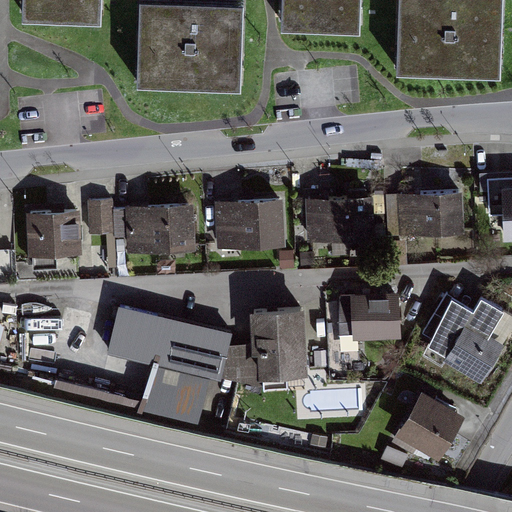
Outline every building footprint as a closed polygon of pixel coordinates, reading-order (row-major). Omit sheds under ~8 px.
[(99,0),(26,0),(26,17),(99,19),(99,0)] [(360,0),(281,0),(281,19),(360,23),(360,0)] [(505,0),(400,0),(398,65),(503,69),(505,0)] [(242,5),(142,1),(139,84),(239,88),(242,5)] [(511,177),(488,179),(490,216),(503,216),(504,241),(511,240),(511,177)] [(469,195),(401,198),(402,239),(471,236),(469,195)] [(378,199),(309,202),(311,243),(379,240),(378,199)] [(288,202),(219,205),(221,247),(289,244),(288,202)] [(194,206),(125,209),(127,250),(196,248),(194,206)] [(81,214),(33,216),(34,262),(82,260),(81,214)] [(404,296),(342,299),(344,338),(406,335),(404,296)] [(459,303),(430,350),(487,385),(508,352),(493,343),(510,315),(485,300),(477,314),(459,303)] [(236,340),(122,312),(111,356),(225,383),(236,340)] [(311,383),(308,313),(256,315),(259,385),(311,383)] [(422,396),(399,436),(439,459),(462,418),(422,396)]
